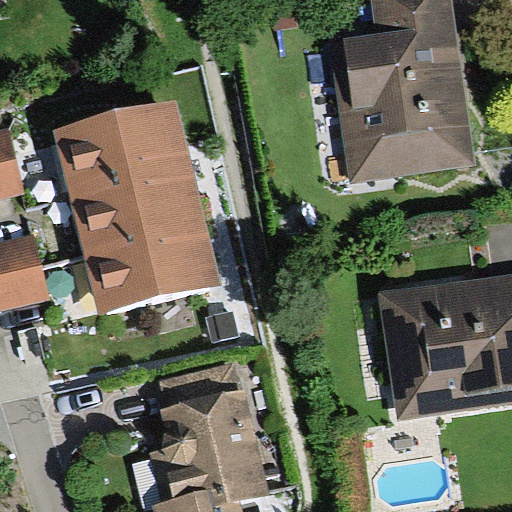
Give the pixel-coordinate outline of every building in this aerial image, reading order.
[(354,184),(476,165),(465,92),(451,0),(371,0),(377,40),(333,46),(354,184)] [(99,314),(221,287),(211,243),(198,185),(190,149),(180,105),(56,132),(99,314)] [(0,201),(26,195),(9,129),(0,130),(0,201)] [(0,311),(49,298),(33,235),(0,244),(0,311)] [(379,298),(398,427),(511,410),(511,279),(464,286),(379,298)] [(234,312),(208,318),(214,343),(240,337),(234,312)] [(163,503),(207,493),(211,511),(216,511),(240,506),(271,498),(260,453),(237,362),(160,382),(167,409),(162,410),(167,431),(162,450),(151,452),(163,503)] [(241,511),(240,506),(216,511),(211,511),(207,493),(163,503),(153,506),(154,511),(241,511)]
